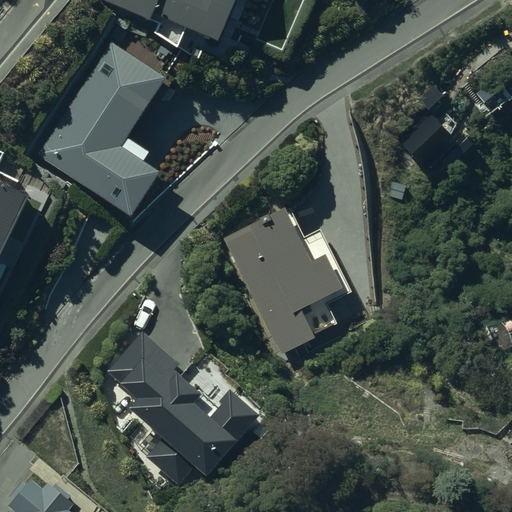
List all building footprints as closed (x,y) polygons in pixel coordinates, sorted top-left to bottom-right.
[(166,18),(175,24),(229,47),(241,17),(250,21),(259,0),(257,0),(121,0),(120,4),(162,26),(166,18)] [(110,44),(37,157),(129,222),(159,179),(142,167),(148,159),(126,143),(167,85),(110,44)] [(290,211),(223,240),(282,359),(313,344),(311,340),(336,327),(327,307),(352,295),(321,232),(305,240),(290,211)] [(229,394),(216,408),(199,393),(196,396),(172,375),(180,366),(142,332),(107,373),(121,386),(119,388),(137,403),(128,413),(161,442),(146,460),(178,487),(194,469),(206,479),(258,419),(229,394)] [(344,454),(357,441),(417,452),(426,401),(368,391),(353,375),(309,417),(344,454)] [(69,511),(73,508),(47,486),(43,491),(32,482),(28,487),(24,483),(9,501),(12,504),(7,509),(10,511),(69,511)]
